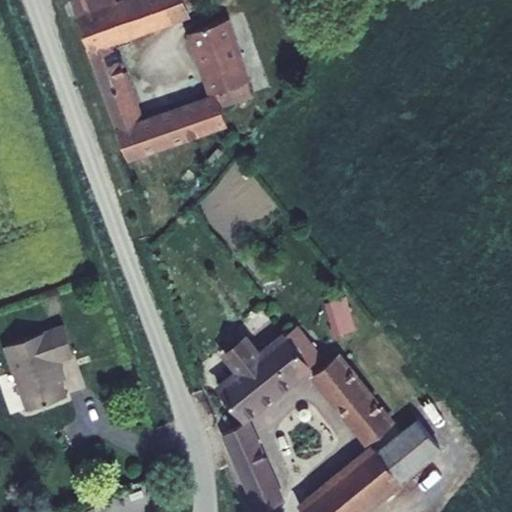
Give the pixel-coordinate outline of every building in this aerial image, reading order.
[(55,0),(108,152),(220,111),(213,95),(222,92),(220,86),(227,83),(223,75),(241,69),(217,8),(180,21),(202,83),(119,113),(94,32),(171,4),(169,0),(55,0)] [(230,321),(247,307),(237,294),(220,310),(230,321)] [(262,325),(241,342),(226,324),(220,331),(212,322),(205,330),(211,336),(204,343),(219,361),(197,382),(217,406),(202,415),(248,511),(262,511),(269,508),(263,494),(266,491),(230,416),(291,357),(262,325)] [(65,330),(7,352),(31,416),(69,401),(56,367),(75,359),(65,330)] [(324,511),(404,437),(326,346),(302,367),(356,431),(287,496),(299,511),(324,511)]
